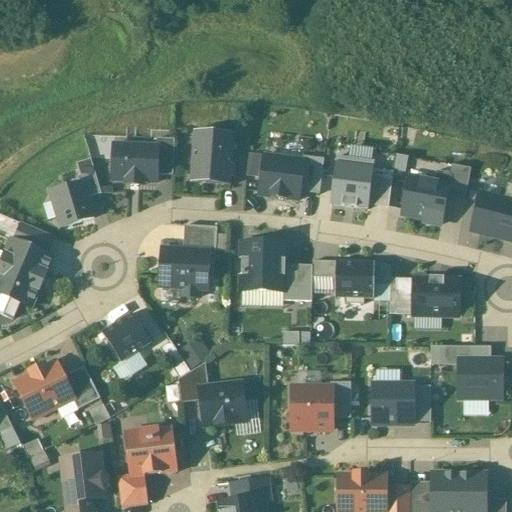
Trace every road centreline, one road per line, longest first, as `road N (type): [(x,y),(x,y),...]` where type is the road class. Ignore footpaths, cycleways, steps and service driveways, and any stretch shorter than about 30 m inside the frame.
road 1 (residential): [(235,219),(164,216),(130,232),(108,256),(84,310),(0,358)]
road 2 (residential): [(316,229),(410,244),(511,276)]
road 3 (residential): [(511,453),(352,454)]
